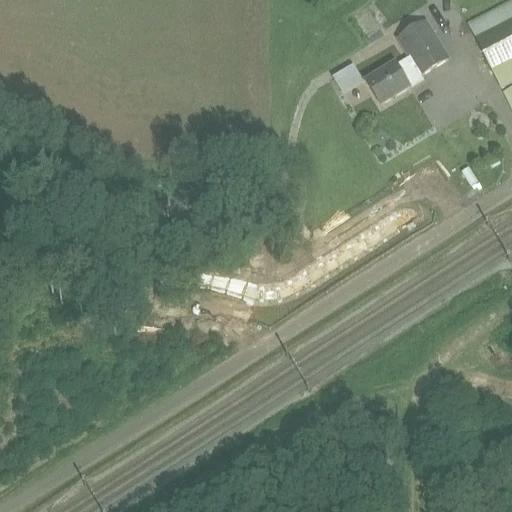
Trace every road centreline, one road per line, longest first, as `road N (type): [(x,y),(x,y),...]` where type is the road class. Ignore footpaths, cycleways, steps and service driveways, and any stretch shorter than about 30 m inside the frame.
road 1 (unclassified): [(5,511),(511,182)]
road 2 (track): [(416,511),(422,385),(447,352),(511,305)]
